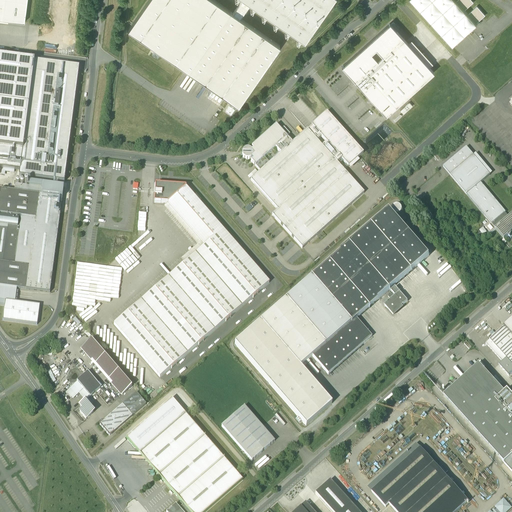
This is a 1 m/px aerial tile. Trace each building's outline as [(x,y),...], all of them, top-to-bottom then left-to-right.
[(0,0),(0,19),(8,20),(24,23),(27,0),(0,0)] [(148,0),(128,30),(238,106),(280,46),(240,18),(234,14),(213,0),(148,0)] [(245,0),(243,0),(234,14),(240,18),(250,3),(245,0)] [(245,0),(250,3),(304,41),(332,0),(245,0)] [(456,1),(454,0),(411,0),(453,46),(477,25),(476,24),(468,14),(465,10),(464,11),(456,1)] [(471,0),(457,0),(456,1),(464,11),(465,10),(474,2),(471,0)] [(468,14),(476,24),(485,15),(477,6),(468,14)] [(433,72),(390,24),(342,67),(385,114),(433,72)] [(336,43),(339,46),(347,39),(345,36),(336,43)] [(0,147),(23,150),(34,61),(0,56),(0,147)] [(34,61),(23,150),(20,172),(19,177),(64,182),(79,67),(34,61)] [(408,102),(400,110),(403,114),(412,106),(408,102)] [(235,109),(229,105),(225,111),(231,115),(235,109)] [(311,126),(312,127),(341,160),(350,169),(359,161),(357,159),(363,154),(326,112),(311,126)] [(276,125),(252,147),(253,149),(251,151),(250,149),(248,149),(246,149),(244,150),(243,152),(242,154),(242,156),(243,158),(245,159),(247,160),(249,159),(251,158),(252,160),(251,162),(255,166),(260,172),(292,143),(276,125)] [(308,131),(337,164),(341,160),(312,127),(308,131)] [(308,131),(307,130),(292,143),(260,172),(251,181),(277,210),(272,216),(302,249),(364,194),(337,164),(308,131)] [(23,150),(0,147),(0,169),(20,172),(23,150)] [(443,167),(450,176),(473,156),(466,148),(443,167)] [(473,156),(450,176),(466,195),(481,183),(490,175),(473,156)] [(505,212),(481,183),(466,195),(487,219),(491,224),(492,224),(505,213),(505,212)] [(15,185),(14,192),(39,195),(62,198),(64,188),(43,185),(42,189),(15,185)] [(185,187),(155,185),(154,203),(167,204),(186,188),(185,187)] [(204,246),(114,325),(160,378),(269,283),(186,188),(167,204),(168,204),(204,246)] [(14,192),(0,190),(0,286),(17,289),(26,290),(29,266),(15,264),(21,218),(35,220),(39,195),(14,192)] [(35,220),(21,218),(15,264),(29,266),(26,290),(50,293),(62,198),(39,195),(35,220)] [(389,210),(372,225),(372,224),(371,225),(372,225),(350,244),(390,290),(411,271),(412,271),(429,256),(389,210)] [(505,213),(492,224),(495,228),(508,217),(505,213)] [(511,213),(495,228),(496,229),(504,239),(508,235),(510,238),(510,237),(511,233),(511,232),(511,231),(511,213)] [(491,224),(487,219),(485,220),(488,223),(484,226),(491,234),(496,229),(495,228),(492,224),(491,224)] [(350,244),(328,263),(368,309),(390,290),(350,244)] [(115,258),(120,263),(123,261),(125,264),(128,261),(124,256),(128,252),(125,249),(115,258)] [(368,309),(328,263),(312,278),(351,324),(356,319),(368,309)] [(312,278),(260,322),(300,368),(313,357),(351,324),(312,278)] [(17,289),(0,286),(0,305),(5,306),(3,321),(37,326),(40,306),(15,303),(17,289)] [(408,301),(395,287),(391,291),(395,296),(384,306),(387,308),(390,306),(395,312),(403,305),(408,301)] [(351,324),(313,357),(328,375),(372,337),(356,319),(351,324)] [(300,368),(260,322),(234,345),(305,426),(331,403),(300,368)] [(511,335),(504,327),(489,341),(506,359),(507,360),(511,365),(511,335)] [(132,387),(91,340),(82,348),(122,395),(132,387)] [(506,359),(489,341),(486,344),(503,363),(506,359)] [(511,374),(511,365),(507,360),(500,366),(509,377),(511,374)] [(511,394),(507,389),(504,392),(479,364),(444,396),(504,463),(511,455),(511,394)] [(90,397),(100,388),(87,373),(77,382),(83,389),(90,397)] [(73,399),(83,389),(77,382),(67,392),(73,399)] [(146,405),(136,393),(122,405),(132,416),(146,405)] [(142,452),(185,415),(172,399),(126,439),(140,454),(142,452)] [(86,401),(79,406),(82,409),(80,412),(86,419),(94,413),(87,406),(89,404),(86,401)] [(122,405),(100,425),(110,436),(132,416),(122,405)] [(274,442),(244,407),(221,427),(252,462),(274,442)] [(206,511),(242,480),(185,415),(142,452),(142,457),(146,457),(145,461),(149,461),(149,465),(153,466),(153,470),(157,470),(156,474),(183,505),(189,511),(206,511)] [(437,467),(425,453),(427,452),(422,447),(420,449),(416,444),(372,484),(372,486),(375,489),(372,493),(386,508),(389,505),(395,511),(456,511),(468,501),(444,475),(437,467)] [(448,471),(441,464),(437,467),(444,475),(448,471)] [(358,511),(330,481),(315,494),(331,511),(358,511)] [(507,511),(511,508),(504,499),(495,507),(497,509),(493,511),(491,511),(490,511),(489,511),(507,511)] [(313,511),(305,503),(300,508),(304,511),(313,511)]
